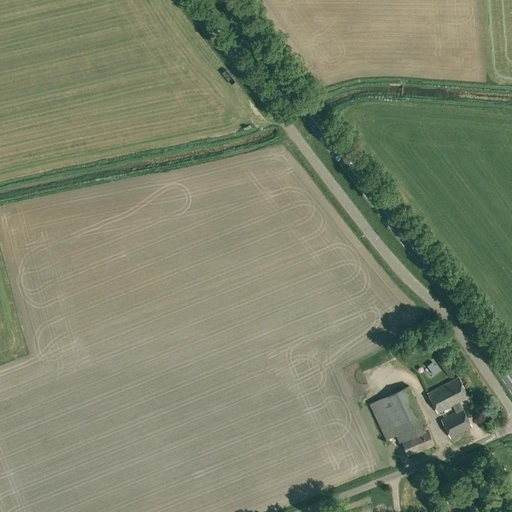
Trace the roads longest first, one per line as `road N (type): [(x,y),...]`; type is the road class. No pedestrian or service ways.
road 1 (unclassified): [(190,0),(380,246),(459,331),(511,411)]
road 2 (primary): [(511,381),(227,0)]
road 3 (unclassified): [(300,511),(511,426)]
